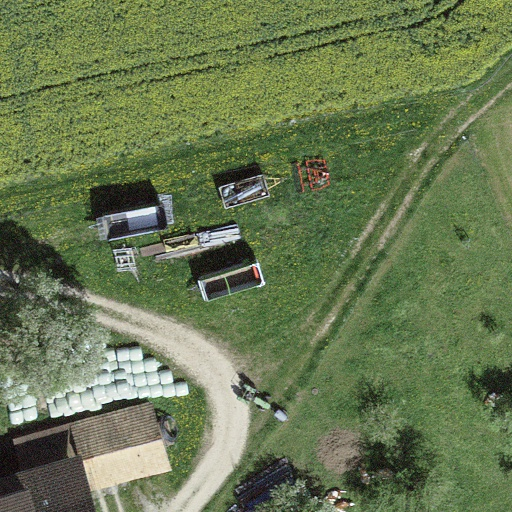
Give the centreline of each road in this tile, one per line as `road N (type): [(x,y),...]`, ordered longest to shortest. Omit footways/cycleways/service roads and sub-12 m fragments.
road 1 (track): [(229,434),(338,299),(441,134),(511,70)]
road 2 (track): [(174,511),(221,456),(229,434),(230,412),(210,367),(83,306),(0,282)]
